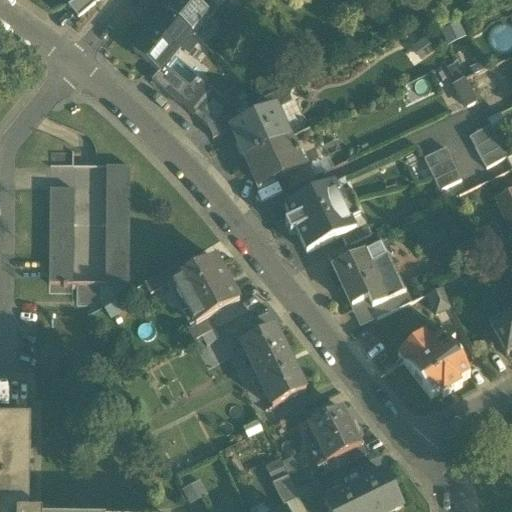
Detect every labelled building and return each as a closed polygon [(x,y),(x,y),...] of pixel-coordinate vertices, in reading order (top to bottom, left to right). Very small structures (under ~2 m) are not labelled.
[(78,20),(101,0),(76,0),(68,8),(78,20)] [(174,0),(162,15),(190,38),(207,18),(207,17),(186,0),(174,0)] [(207,18),(210,21),(218,11),(208,0),(186,0),(207,17),(207,18)] [(227,4),(224,0),(208,0),(218,11),(227,4)] [(165,69),(190,38),(162,15),(143,38),(145,40),(134,53),(159,74),(160,75),(165,69)] [(465,38),(458,24),(440,33),(447,47),(465,38)] [(435,54),(425,40),(411,49),(421,63),(435,54)] [(285,65),(273,75),(283,88),(295,78),(285,65)] [(152,84),(207,129),(237,114),(197,81),(190,89),(165,69),(160,75),(159,74),(151,83),(152,84)] [(278,87),(268,73),(254,84),(265,97),(278,87)] [(451,88),(465,111),(477,106),(464,81),(451,88)] [(233,132),(246,161),(290,140),(282,123),(278,125),(273,114),(277,112),(276,110),(275,110),(242,125),(232,130),(233,132)] [(278,125),(282,123),(277,112),(273,114),(278,125)] [(242,125),(237,114),(207,129),(213,142),(233,132),(232,130),(242,125)] [(469,140),(487,172),(507,160),(490,129),(469,140)] [(295,152),(290,140),(246,161),(259,190),(283,179),(303,170),(303,169),(302,168),(297,170),(292,159),(299,156),(297,151),(295,152)] [(424,161),(440,194),(461,184),(446,151),(424,161)] [(50,169),(73,169),(73,155),(50,155),(50,169)] [(326,158),(309,166),(316,180),(333,172),(326,158)] [(290,193),(316,180),(309,166),(303,169),(303,170),(283,179),(290,193)] [(106,287),(129,287),(130,170),(107,170),(106,287)] [(296,234),(306,256),(341,240),(356,233),(355,232),(352,224),(353,223),(340,194),(338,195),(334,186),(284,209),(291,223),(285,226),(290,237),(296,234)] [(73,287),(74,193),(50,192),(49,286),(73,287)] [(511,213),(511,207),(507,197),(497,202),(504,217),(511,213)] [(341,240),(346,251),(350,249),(372,239),(366,227),(355,232),(356,233),(341,240)] [(382,248),(367,255),(373,267),(385,262),(401,296),(404,295),(382,248)] [(354,259),(350,249),(346,251),(328,260),(332,269),(354,259)] [(367,302),(372,313),(391,304),(390,304),(405,297),(404,295),(401,296),(385,262),(373,267),(370,269),(364,257),(363,255),(354,259),(332,269),(351,310),(367,302)] [(370,269),(373,267),(367,255),(364,257),(370,269)] [(195,328),(196,329),(209,322),(239,305),(214,260),(187,276),(171,284),(172,286),(195,328)] [(144,286),(150,297),(172,286),(171,284),(187,276),(181,265),(144,286)] [(73,287),(49,286),(49,296),(73,296),(73,287)] [(428,299),(436,317),(450,310),(442,292),(428,299)] [(391,304),(372,313),(377,322),(410,307),(405,297),(390,304),(391,304)] [(361,329),(377,322),(372,313),(367,302),(351,310),(361,329)] [(118,303),(103,311),(110,323),(125,315),(118,303)] [(511,316),(490,329),(508,359),(511,357),(511,358),(511,316)] [(187,332),(193,344),(214,332),(209,322),(196,329),(195,328),(187,332)] [(241,347),(272,411),(305,394),(274,331),(241,347)] [(397,357),(431,401),(441,396),(443,399),(462,388),(460,384),(470,379),(458,358),(451,348),(455,345),(446,334),(431,345),(425,336),(397,357)] [(316,447),(326,466),(335,462),(361,449),(360,448),(342,411),(307,429),(316,447)] [(28,511),(29,428),(0,427),(0,511),(28,511)] [(335,462),(340,471),(368,457),(363,446),(360,448),(361,449),(335,462)] [(308,451),(318,471),(326,466),(316,447),(308,451)] [(264,469),(272,486),(288,479),(279,461),(264,469)] [(295,493),(314,484),(306,467),(287,477),(295,493)] [(325,511),(397,511),(403,509),(386,475),(325,505),(323,506),(325,511)] [(284,507),(299,501),(288,479),(272,486),(283,508),(284,507)] [(181,492),(189,508),(209,497),(200,482),(181,492)] [(295,493),(299,501),(303,511),(325,511),(323,506),(325,505),(314,484),(295,493)] [(285,511),(303,511),(299,501),(284,507),(285,511)]
